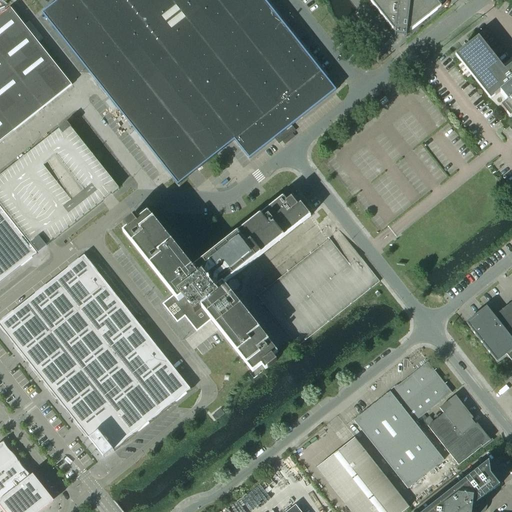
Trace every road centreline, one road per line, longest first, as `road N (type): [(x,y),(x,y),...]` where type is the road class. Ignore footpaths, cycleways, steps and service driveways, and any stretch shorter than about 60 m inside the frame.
road 1 (unclassified): [(186,511),(428,327)]
road 2 (residential): [(153,196),(79,100),(78,73),(22,0)]
road 3 (unclassified): [(428,327),(291,151)]
road 4 (residential): [(207,394),(206,382),(90,235)]
road 5 (residential): [(153,196),(228,197),(291,151)]
road 6 (residential): [(95,490),(2,370)]
road 7 (unclassified): [(366,90),(485,0)]
road 8 (residential): [(207,394),(95,490)]
road 9 (unclassified): [(511,431),(428,327)]
road 10 (unknown): [(321,511),(281,468),(223,511)]
road 11 (residential): [(0,413),(61,490),(66,511)]
